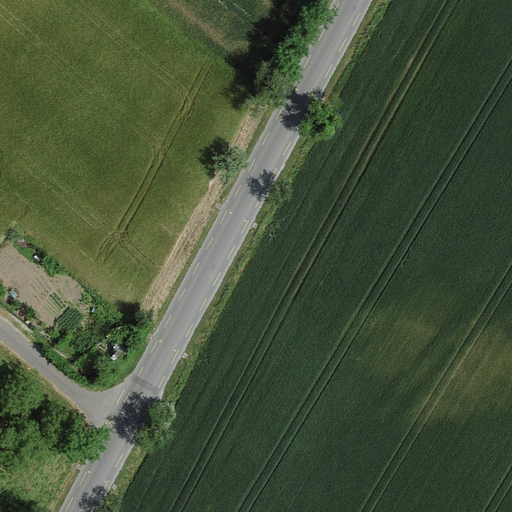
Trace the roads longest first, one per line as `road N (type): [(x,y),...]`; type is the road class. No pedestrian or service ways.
road 1 (tertiary): [(354,0),(79,511)]
road 2 (track): [(121,433),(0,328)]
